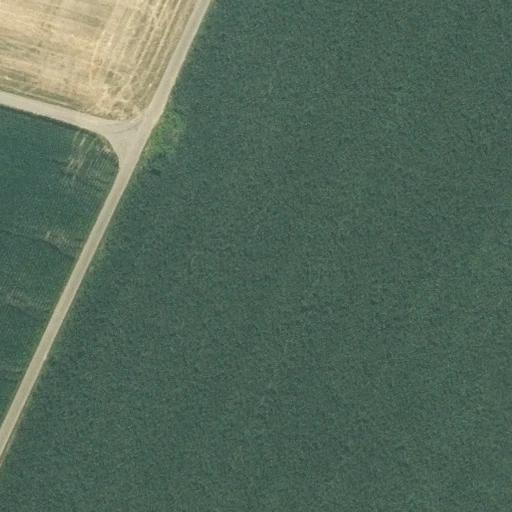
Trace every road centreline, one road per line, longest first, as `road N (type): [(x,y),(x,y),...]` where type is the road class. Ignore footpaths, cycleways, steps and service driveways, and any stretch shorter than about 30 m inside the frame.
road 1 (unclassified): [(0,441),(202,0)]
road 2 (track): [(0,96),(139,134)]
